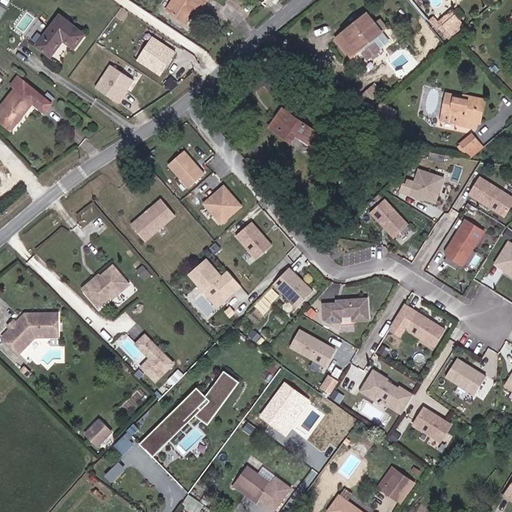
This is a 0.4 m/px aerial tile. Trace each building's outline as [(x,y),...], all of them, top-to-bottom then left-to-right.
[(174,0),(170,8),(174,11),(181,0),(174,0)] [(181,0),(174,11),(191,21),(199,8),(197,7),(199,2),(205,6),(208,0),(181,0)] [(74,46),(84,31),(58,12),(36,44),(51,55),(64,38),(74,46)] [(352,30),(349,26),(334,38),(352,60),(361,53),(368,62),(391,44),(382,34),(387,30),(381,22),(376,26),(367,13),(358,20),(361,23),(352,30)] [(439,23),(441,25),(452,16),(450,13),(439,23)] [(457,22),(452,16),(441,25),(438,28),(442,34),(446,31),(454,25),(457,22)] [(454,25),(446,31),(449,35),(457,29),(454,25)] [(176,51),(152,36),(137,59),(161,74),(176,51)] [(325,76),(331,67),(319,59),(313,68),(325,76)] [(133,80),(110,64),(95,87),(119,102),(133,80)] [(21,70),(12,81),(15,83),(19,87),(0,110),(0,121),(11,130),(35,100),(46,108),(55,98),(21,70)] [(15,83),(0,101),(0,109),(0,110),(19,87),(15,83)] [(382,94),(377,87),(362,99),(367,106),(382,94)] [(481,119),(476,118),(480,99),(447,93),(444,112),(461,115),(460,123),(479,127),(481,119)] [(476,118),(481,119),(484,120),(488,101),(480,99),(476,118)] [(274,129),(292,140),(297,134),(315,146),(323,133),(286,109),(274,129)] [(484,148),(471,133),(455,146),(468,161),(484,148)] [(205,173),(185,150),(167,166),(187,189),(205,173)] [(437,202),(445,177),(420,169),(411,194),(437,202)] [(511,205),(511,194),(481,176),(471,193),(506,215),(511,205)] [(243,206),(224,185),(202,204),(221,226),(243,206)] [(145,240),(175,214),(161,198),(130,224),(145,240)] [(409,225),(386,199),(371,212),(394,238),(409,225)] [(464,265),(486,231),(467,219),(452,242),(454,243),(453,246),(450,246),(447,251),(447,255),(464,265)] [(273,245),(252,222),(237,235),(258,259),(273,245)] [(511,273),(511,242),(510,242),(496,264),(511,273)] [(242,286),(228,271),(222,277),(207,259),(190,274),(205,292),(206,290),(214,298),(223,299),(233,290),(234,292),(242,286)] [(130,277),(116,262),(88,290),(103,304),(130,277)] [(314,291),(290,267),(274,283),(298,307),(314,291)] [(218,307),(234,292),(233,290),(223,299),(214,298),(206,290),(205,292),(218,307)] [(205,295),(197,303),(209,315),(217,308),(205,295)] [(368,322),(368,302),(342,302),(342,304),(324,304),(324,319),(330,322),(342,322),(342,317),(353,317),(353,323),(368,323),(368,322)] [(436,347),(447,330),(418,312),(405,304),(388,330),(401,338),(407,329),(436,347)] [(9,326),(0,335),(16,351),(24,344),(24,341),(29,335),(32,336),(55,333),(54,310),(23,312),(14,321),(9,326)] [(335,350),(301,330),(291,347),(326,366),(335,350)] [(29,335),(24,341),(24,344),(32,336),(29,335)] [(155,383),(172,365),(144,337),(135,346),(149,360),(157,367),(148,376),(155,383)] [(487,377),(458,359),(446,377),(476,395),(487,377)] [(157,367),(149,360),(140,369),(148,376),(157,367)] [(197,387),(141,444),(154,457),(204,407),(215,415),(239,381),(224,370),(206,395),(197,387)] [(415,395),(401,387),(400,389),(388,381),(389,379),(375,370),(362,391),(376,400),(379,395),(391,403),(389,406),(403,414),(415,395)] [(332,393),(340,379),(329,373),(321,387),(332,393)] [(311,400),(284,382),(260,417),(286,435),(311,400)] [(441,441),(452,424),(445,420),(442,421),(440,419),(441,417),(425,407),(414,425),(441,441)] [(112,433),(100,421),(86,435),(98,446),(112,433)] [(106,473),(112,481),(126,469),(120,461),(106,473)] [(399,468),(394,464),(381,483),(386,486),(399,468)] [(274,482),(252,466),(241,481),(278,509),(295,487),(279,476),(274,482)] [(389,488),(402,470),(399,468),(386,486),(389,488)] [(401,496),(413,477),(402,470),(389,488),(401,496)] [(417,480),(413,477),(401,496),(405,499),(417,480)] [(367,511),(340,493),(327,511),(329,511),(367,511)]
